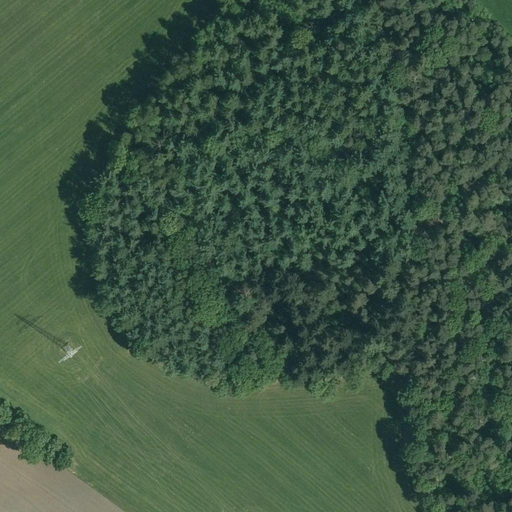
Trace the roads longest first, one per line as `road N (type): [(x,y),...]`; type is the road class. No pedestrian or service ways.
road 1 (unclassified): [(411,224),(415,460),(434,511)]
road 2 (unclassified): [(381,0),(411,224)]
road 3 (unclassified): [(411,224),(511,151)]
